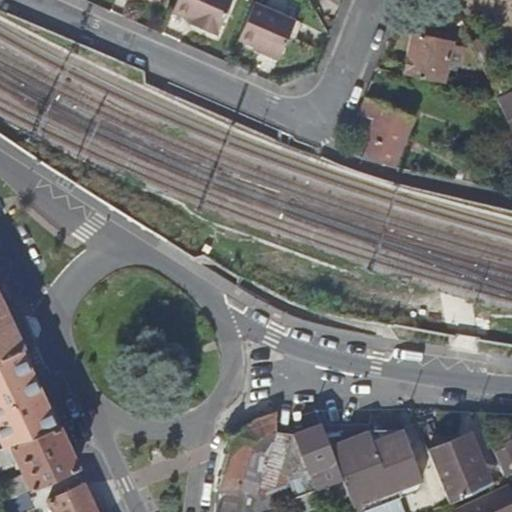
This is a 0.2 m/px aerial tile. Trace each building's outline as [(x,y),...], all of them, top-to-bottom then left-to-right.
[(180,0),(175,13),(193,21),(204,25),(202,30),(220,38),(235,0),(180,0)] [(280,59),(288,39),(295,21),(255,3),(239,41),(280,59)] [(204,25),(193,21),(191,26),(202,30),(204,25)] [(295,21),(288,39),(296,43),(303,24),(295,21)] [(407,74),(444,83),(453,42),(416,34),(407,74)] [(511,93),(498,100),(511,131),(511,93)] [(375,121),(361,154),(395,167),(416,117),(366,96),(358,115),(375,121)] [(0,358),(21,349),(0,303),(0,358)] [(21,349),(0,358),(0,443),(2,448),(57,424),(34,376),(21,349)] [(338,462),(311,471),(260,490),(279,433),(278,411),(256,416),(235,433),(218,486),(214,511),(261,511),(288,502),(344,480),(338,462)] [(297,433),(311,471),(338,462),(326,432),(323,423),(297,433)] [(0,484),(0,493),(4,502),(76,468),(57,424),(2,448),(0,448),(0,467),(15,461),(21,474),(0,484)] [(338,462),(344,480),(349,493),(355,511),(362,511),(419,492),(425,480),(406,430),(335,429),(326,432),(338,462)] [(469,431),(429,451),(448,503),(493,480),(469,431)] [(292,511),(298,511),(349,493),(344,480),(288,502),(292,511)] [(50,498),(56,511),(97,511),(84,484),(50,498)] [(511,511),(511,493),(511,491),(461,511),(511,511)]
